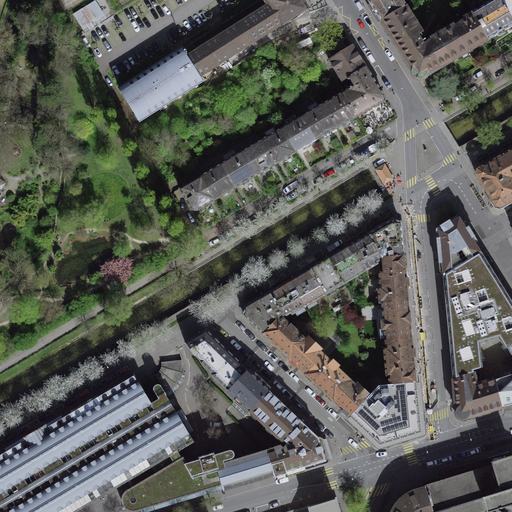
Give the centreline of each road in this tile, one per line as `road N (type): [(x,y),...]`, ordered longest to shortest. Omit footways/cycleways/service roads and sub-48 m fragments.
road 1 (residential): [(414,116),(0,365)]
road 2 (residential): [(421,198),(440,445)]
road 3 (residential): [(206,312),(399,200),(421,198)]
road 4 (residential): [(0,435),(206,312)]
road 5 (residential): [(206,312),(368,466)]
road 6 (residential): [(224,511),(368,466)]
road 7 (residential): [(343,0),(414,116)]
